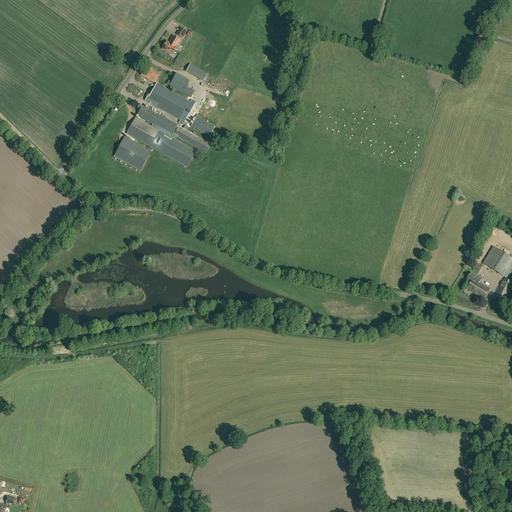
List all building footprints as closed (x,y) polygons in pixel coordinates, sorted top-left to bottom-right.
[(182,38),(186,31),(181,28),(177,35),(182,38)] [(175,47),(179,40),(173,36),(169,43),(167,42),(166,42),(165,43),(164,44),(164,46),(162,49),(172,54),(177,47),(175,47)] [(204,81),(208,74),(190,64),(188,67),(186,71),(204,81)] [(156,81),(155,80),(159,73),(146,66),(141,75),(147,79),(154,83),(154,82),(155,83),(156,81)] [(191,90),(186,87),(190,81),(176,73),(169,86),(191,98),(194,91),(191,89),(191,90)] [(190,103),(157,85),(152,94),(150,92),(145,100),(180,120),(178,123),(182,125),(195,102),(191,100),(190,103)] [(126,134),(142,142),(140,146),(125,137),(114,157),(140,171),(151,152),(153,148),(187,167),(192,159),(195,153),(196,152),(175,140),(177,137),(206,153),(211,144),(179,126),(177,125),(139,104),(137,109),(140,110),(137,115),(153,124),(151,126),(135,118),(126,134)] [(209,136),(214,127),(201,119),(202,117),(197,115),(196,117),(197,117),(191,126),(209,136)] [(505,301),(511,286),(511,280),(508,279),(511,272),(511,258),(493,247),(483,264),(505,277),(495,296),(505,301)] [(484,300),(491,289),(479,282),(481,279),(471,273),(467,278),(472,281),(467,289),(484,300)]
